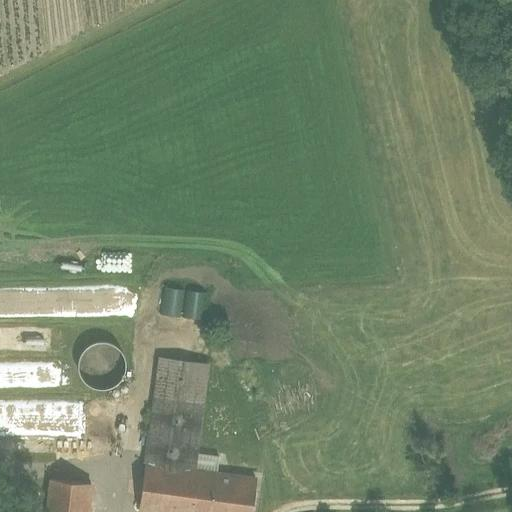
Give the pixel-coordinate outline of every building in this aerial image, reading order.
[(202,315),(202,289),(160,288),(159,314),(202,315)] [(130,351),(123,344),(115,339),(105,338),(93,342),(87,348),(82,359),(82,366),(85,376),(91,383),(99,388),(110,389),(120,386),(127,380),(132,371),(133,361),(130,351)] [(152,460),(201,467),(217,362),(165,354),(150,459),(152,460)] [(62,430),(92,429),(91,402),(64,402),(49,402),(50,430),(62,430)] [(144,511),(256,511),(262,476),(224,470),(201,467),(152,460),(144,511)] [(93,511),(97,482),(53,477),(48,511),(93,511)]
